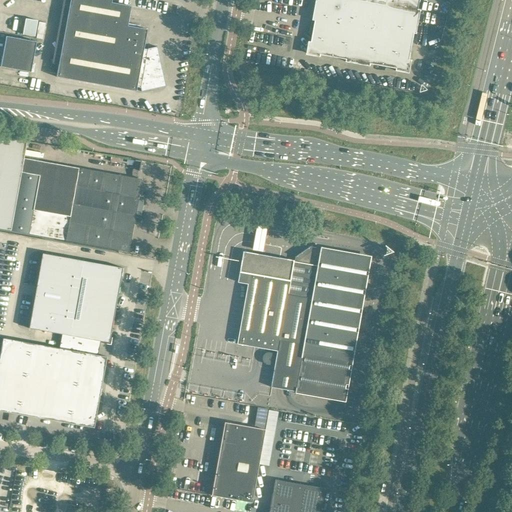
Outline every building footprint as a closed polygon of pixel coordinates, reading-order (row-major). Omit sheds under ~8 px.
[(70,0),(56,77),(136,91),(137,87),(140,88),(141,92),(166,86),(157,47),(148,49),(147,49),(144,49),(147,29),(127,26),(131,6),(111,3),(111,0),(70,0)] [(316,0),(313,20),(316,21),(312,42),(309,41),(309,43),(310,43),(308,54),(319,56),(319,57),(320,57),(321,55),(347,59),(346,62),(348,62),(348,61),(369,65),(369,66),(370,66),(371,64),(397,69),(396,71),(398,71),(398,70),(409,72),(411,61),(412,61),(412,60),(410,60),(414,33),(417,34),(417,32),(416,32),(420,11),(421,11),(421,10),(419,10),(420,0),(316,0)] [(25,18),(22,34),(34,37),(37,22),(37,21),(34,20),(25,18)] [(6,36),(0,67),(31,72),(36,42),(6,36)] [(22,168),(24,158),(27,141),(0,136),(0,228),(10,231),(22,168)] [(138,179),(24,158),(22,168),(10,231),(125,251),(132,212),(136,213),(138,201),(134,200),(138,179)] [(249,284),(243,314),(238,344),(278,351),(272,387),(296,392),(296,394),(297,390),(344,399),(351,363),(359,319),(369,258),(322,250),(322,247),(321,250),(318,249),(299,262),(295,262),(295,260),(244,251),(239,282),(249,284)] [(2,338),(0,351),(0,410),(94,428),(107,357),(98,355),(100,341),(109,343),(123,268),(42,253),(29,328),(62,334),(59,348),(2,338)] [(257,407),(254,427),(264,429),(268,409),(257,407)] [(235,424),(224,422),(222,436),(211,495),(251,502),(252,502),(265,430),(235,424)] [(320,511),(324,488),(275,480),(268,511),(320,511)] [(73,511),(76,495),(19,486),(14,511),(73,511)]
